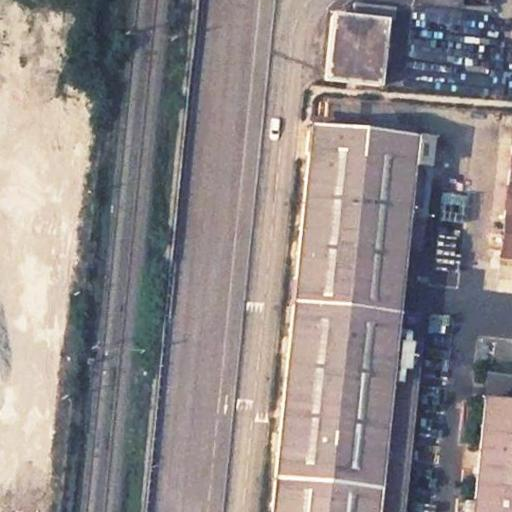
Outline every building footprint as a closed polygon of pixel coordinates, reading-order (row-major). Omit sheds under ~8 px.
[(355,15),(397,20),(399,7),(357,2),(355,15)] [(333,16),(325,78),(378,85),(386,22),(351,18),(352,9),(343,8),(342,17),(333,16)] [(413,139),(415,127),(309,117),(308,127),(324,128),(413,139)] [(270,506),(269,511),(399,511),(418,342),(405,341),(406,332),(391,331),(391,330),(393,311),(395,289),(397,289),(397,286),(395,286),(398,264),(400,264),(400,261),(398,261),(399,247),(418,249),(430,141),(413,139),(324,128),(308,127),(303,126),(303,129),(306,129),(303,154),(306,154),(304,177),(301,177),(301,180),(303,180),(301,201),(299,202),(298,205),(301,206),(299,227),(296,227),(296,230),(298,230),(296,251),(294,251),(293,254),(296,256),(294,276),(291,276),(291,279),(294,280),(291,302),(289,302),(288,305),(291,306),(288,327),(286,326),(286,330),(288,330),(286,352),(283,352),(283,356),(285,356),(284,377),(281,376),(280,380),(283,381),(281,401),(278,401),(278,405),(281,406),(279,426),(275,426),(275,429),(278,430),(276,451),(273,451),(272,454),(276,454),(274,476),(270,476),(270,480),(273,481),(271,501),(268,501),(267,505),(270,506)] [(511,165),(510,183),(507,216),(501,262),(511,263),(511,165)] [(511,263),(501,262),(497,293),(511,294),(511,263)] [(511,511),(511,377),(485,375),(484,400),(481,399),(481,402),(483,402),(481,424),(478,424),(478,426),(481,427),(479,449),(476,449),(475,451),(478,451),(476,474),(473,474),(473,476),(475,477),(473,499),(471,499),(470,502),(472,503),(471,511),(511,511)]
